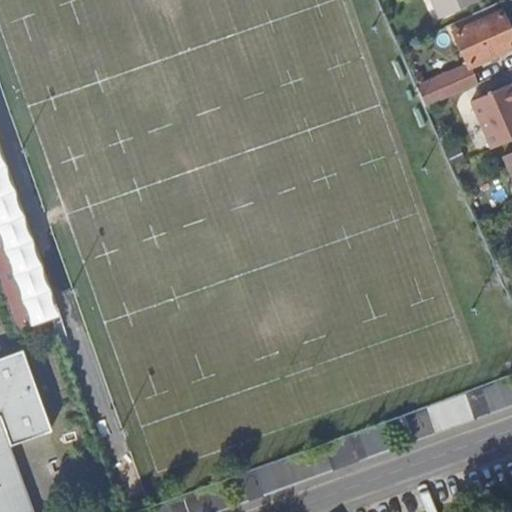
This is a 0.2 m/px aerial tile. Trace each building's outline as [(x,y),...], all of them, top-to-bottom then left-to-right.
[(432,0),(440,16),(476,0),(432,0)] [(424,86),(432,105),(455,95),(474,87),(478,85),(470,65),(511,47),(511,37),(501,13),(454,34),(468,66),(424,86)] [(511,84),(473,103),(494,149),(511,141),(511,84)] [(418,87),(427,108),(432,105),(424,86),(418,87)] [(60,311),(0,143),(0,274),(19,326),(60,311)] [(511,177),(511,154),(503,158),(511,177)] [(22,353),(0,360),(0,367),(25,358),(22,353)] [(0,511),(24,511),(0,444),(0,419),(10,447),(51,432),(25,358),(0,367),(0,511)] [(134,511),(211,511),(511,404),(511,377),(511,375),(134,511)]
